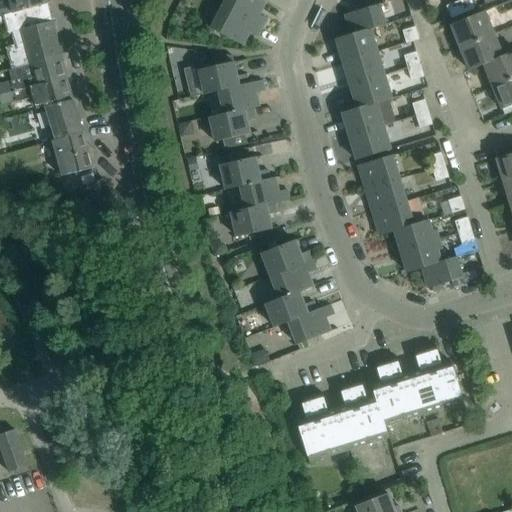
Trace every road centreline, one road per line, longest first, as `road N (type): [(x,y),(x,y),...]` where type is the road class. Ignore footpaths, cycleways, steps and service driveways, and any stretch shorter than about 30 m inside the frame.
road 1 (tertiary): [(184,336),(141,191),(109,0)]
road 2 (residential): [(376,299),(356,284),(344,254),(290,59),(311,0)]
road 3 (unclassified): [(30,422),(47,382),(184,336)]
road 4 (tertiary): [(247,511),(184,336)]
road 5 (unknown): [(131,140),(96,122),(64,0)]
road 6 (residential): [(507,294),(463,153),(467,140)]
road 7 (residential): [(441,511),(426,456),(511,415)]
road 8 (residential): [(275,369),(361,336),(376,299)]
road 9 (track): [(0,262),(52,380)]
